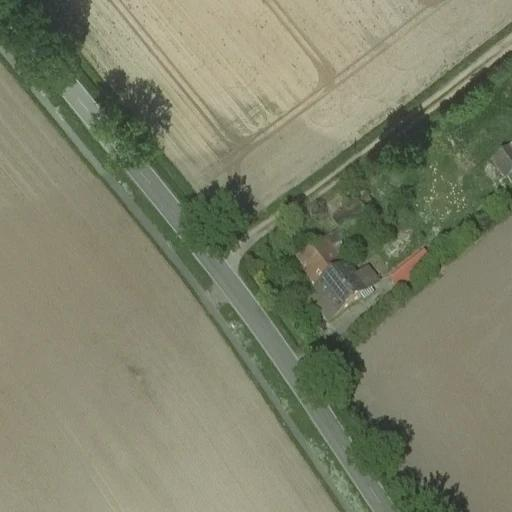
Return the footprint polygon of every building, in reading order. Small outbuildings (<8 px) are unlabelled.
[(511,134),(499,146),(511,161),(511,134)] [(372,223),(358,204),(332,223),(347,243),(372,223)] [(305,275),(316,291),(345,267),(333,253),(341,247),(332,237),(295,269),(301,279),(305,275)] [(443,260),(431,245),(396,273),(408,287),(443,260)] [(356,280),(345,267),(316,291),(326,305),(319,312),(331,323),(379,285),(369,273),(356,280)]
